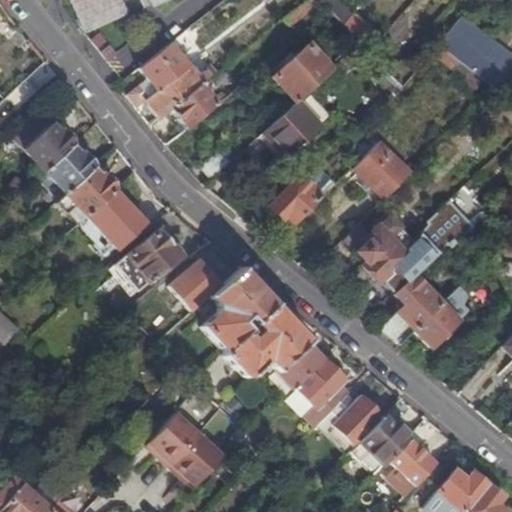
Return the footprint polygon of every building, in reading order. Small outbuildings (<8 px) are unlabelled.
[(116,0),(66,0),(81,32),(123,14),(116,0)] [(349,16),(334,0),(317,0),(341,25),(347,18),(349,16)] [(511,61),(511,56),(459,17),(444,36),(499,78),(511,61)] [(355,28),(347,18),(341,25),(349,34),(355,28)] [(499,78),(444,36),(435,46),(481,81),(491,89),(499,78)] [(135,69),(153,92),(185,67),(167,44),(135,69)] [(294,102),(329,70),(307,44),(269,78),(292,104),(294,102)] [(435,46),(428,54),(474,90),(481,81),(435,46)] [(156,118),(166,110),(199,85),(207,78),(202,71),(194,78),(185,67),(153,92),(149,95),(142,101),(156,118)] [(400,89),(386,74),(379,81),(393,96),(400,89)] [(124,96),(133,108),(142,101),(149,95),(140,84),(124,96)] [(175,127),(180,133),(223,98),(220,94),(212,100),(199,85),(166,110),(168,113),(164,116),(172,126),(176,122),(178,125),(175,127)] [(318,128),(294,102),(292,104),(259,133),(282,159),(318,128)] [(69,147),(71,145),(58,131),(56,133),(35,110),(7,136),(42,173),(69,147)] [(259,133),(255,137),(278,162),(282,159),(259,133)] [(359,138),(350,149),(360,160),(370,150),(359,138)] [(380,201),(406,174),(375,144),(370,150),(360,160),(349,170),(380,201)] [(77,155),(69,147),(42,173),(18,195),(27,204),(38,194),(34,188),(46,176),(63,194),(90,169),(92,167),(79,153),(77,155)] [(199,167),(209,179),(227,161),(218,150),(199,167)] [(98,177),(90,169),(63,194),(52,204),(74,227),(111,192),(113,190),(99,175),(98,177)] [(283,218),(290,225),(318,197),(295,176),(265,208),(280,221),(283,218)] [(132,214),(111,192),(74,227),(101,256),(111,247),(114,249),(142,224),(139,221),(132,214)] [(136,210),(132,214),(139,221),(143,218),(136,210)] [(466,214),(450,229),(459,238),(474,222),(466,214)] [(375,283),(377,281),(403,256),(400,253),(410,242),(388,218),(385,218),(376,227),(375,226),(366,234),(357,224),(340,241),(360,263),(358,265),(375,283)] [(133,293),(178,256),(156,229),(111,265),(133,293)] [(440,240),(444,244),(448,248),(459,238),(450,229),(440,240)] [(377,281),(389,295),(411,275),(424,262),(423,259),(420,256),(416,255),(411,260),(406,255),(414,246),(410,242),(400,253),(403,256),(377,281)] [(205,298),(217,287),(194,262),(166,286),(189,312),(205,298)] [(272,304),(238,268),(217,287),(205,298),(212,305),(213,312),(197,327),(219,350),(220,352),(272,304)] [(376,330),(395,346),(410,330),(438,304),(411,275),(389,295),(401,307),(376,330)] [(306,340),(272,304),(220,352),(221,357),(239,377),(244,378),(263,360),(273,371),(304,341),(306,340)] [(438,304),(410,330),(427,348),(455,321),(454,320),(458,315),(453,311),(449,314),(438,304)] [(0,341),(2,344),(14,332),(0,319),(0,341)] [(511,332),(499,347),(511,358),(511,332)] [(320,359),(304,341),(273,371),(271,372),(288,389),(290,388),(320,359)] [(342,381),(320,359),(290,388),(312,411),(320,403),(324,406),(329,401),(332,405),(339,399),(331,391),(337,386),(342,381)] [(40,378),(37,376),(32,381),(38,386),(46,379),(40,378)] [(344,393),(337,386),(331,391),(339,399),(344,393)] [(108,399),(131,417),(149,397),(115,391),(108,399)] [(351,400),(344,393),(339,399),(345,406),(351,400)] [(339,399),(332,405),(336,409),(331,413),(334,417),(327,425),(350,448),(379,418),(356,395),(351,400),(345,406),(339,399)] [(196,434),(172,413),(142,447),(165,468),(196,434)] [(387,425),(379,417),(379,418),(350,448),(345,452),(369,476),(384,460),(404,438),(405,437),(389,422),(387,425)] [(243,429),(230,443),(249,461),(260,448),(260,445),(244,430),(243,429)] [(220,455),(196,434),(165,468),(189,488),(220,455)] [(433,464),(404,438),(384,460),(395,471),(392,475),(397,479),(400,476),(412,487),(433,464)] [(462,511),(483,485),(468,472),(462,480),(450,470),(419,510),(421,511),(462,511)] [(45,511),(48,510),(49,509),(22,484),(8,498),(0,490),(0,511),(45,511)] [(499,498),(484,485),(483,485),(462,511),(501,511),(493,505),(499,498)] [(355,492),(349,498),(354,503),(360,496),(355,492)]
